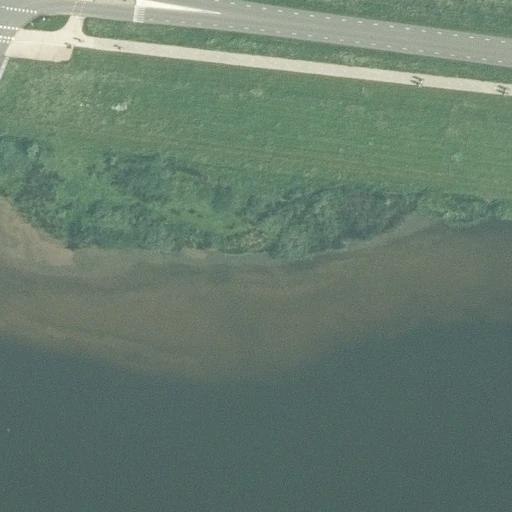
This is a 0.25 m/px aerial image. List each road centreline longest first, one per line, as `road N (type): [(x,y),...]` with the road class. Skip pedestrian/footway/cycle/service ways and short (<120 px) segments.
road 1 (tertiary): [(233,16),(511,53)]
road 2 (tertiary): [(39,0),(233,16)]
